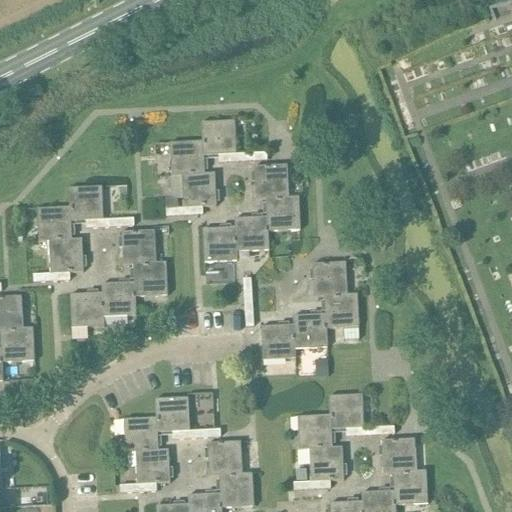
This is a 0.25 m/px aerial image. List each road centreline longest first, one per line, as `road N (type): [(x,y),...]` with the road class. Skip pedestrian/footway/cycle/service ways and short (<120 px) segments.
road 1 (residential): [(35,441),(106,373),(183,341),(247,338)]
road 2 (primary): [(0,79),(159,0)]
